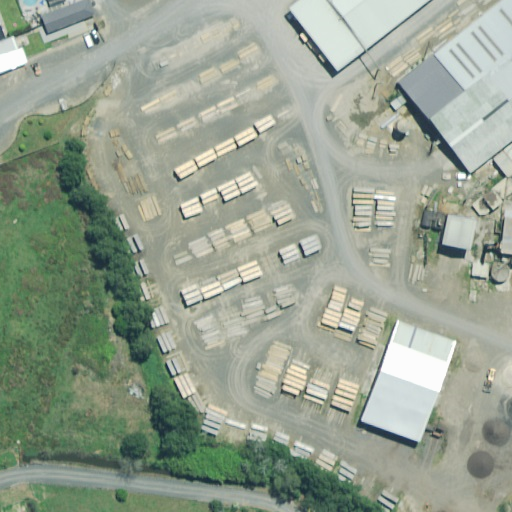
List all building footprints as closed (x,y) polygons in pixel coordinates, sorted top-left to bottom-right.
[(94,15),(87,0),(84,0),(39,18),(45,34),(94,15)] [(324,0),(305,15),(353,76),(451,0),(324,0)] [(511,6),(407,83),(478,179),(511,154),(511,6)] [(0,25),(0,58),(15,53),(4,24),(0,25)] [(369,117),(371,118),(375,118),(376,119),(378,118),(380,118),(382,117),(384,116),(386,114),(387,112),(388,110),(389,108),(389,106),(389,103),(389,101),(388,99),(386,97),(385,95),(383,94),(381,93),(379,92),(376,92),(374,92),(372,93),(370,94),(368,95),(366,96),(365,98),(364,100),(363,103),(363,105),(363,107),(363,109),(364,112),(366,114),(367,115),(369,117)] [(472,221),(444,216),(438,245),(467,251),(472,221)] [(511,219),(501,219),(498,255),(511,256),(511,219)] [(497,291),(478,288),(476,303),(495,306),(497,291)] [(427,374),(432,376),(436,365),(443,367),(452,344),(394,322),(376,370),(408,382),(410,377),(424,382),(427,374)] [(426,417),(383,401),(373,427),(416,443),(426,417)]
